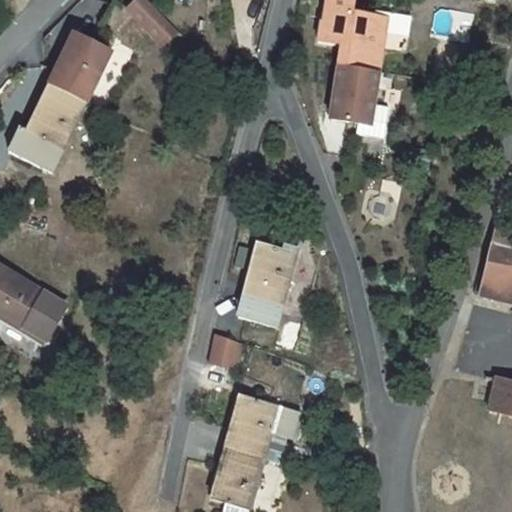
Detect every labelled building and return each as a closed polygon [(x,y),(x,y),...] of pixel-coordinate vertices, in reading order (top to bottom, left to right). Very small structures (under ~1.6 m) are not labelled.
[(146,0),(138,0),(128,10),(163,44),(177,30),(146,0)] [(340,48),(337,68),(376,74),(384,27),(372,25),(373,19),(351,15),(353,0),(325,0),(321,24),(319,24),(316,43),(340,48)] [(385,21),(373,19),(372,25),(384,27),(385,21)] [(64,57),(50,86),(87,103),(107,60),(96,55),(99,48),(75,37),(65,58),(64,57)] [(335,98),(332,121),(357,124),(355,135),(383,139),(387,108),(372,105),(376,74),(337,68),(332,97),(335,98)] [(40,114),(31,133),(21,128),(9,153),(52,174),(87,103),(50,86),(37,113),(40,114)] [(511,241),(511,229),(495,224),(480,294),(511,301),(511,382),(498,379),(492,401),(489,413),(511,419),(511,250),(510,249),(511,241)] [(285,251),(258,244),(238,318),(277,328),(298,248),(286,245),(285,251)] [(0,267),(0,317),(2,319),(4,316),(47,341),(67,306),(0,267)] [(239,343),(215,335),(209,363),(234,368),(239,343)] [(234,419),(226,449),(262,458),(286,465),(291,447),(285,446),(287,438),(292,439),(299,414),(244,398),(237,420),(234,419)] [(248,511),(262,458),(226,449),(218,478),(221,479),(214,501),(225,504),(222,511),(248,511)]
